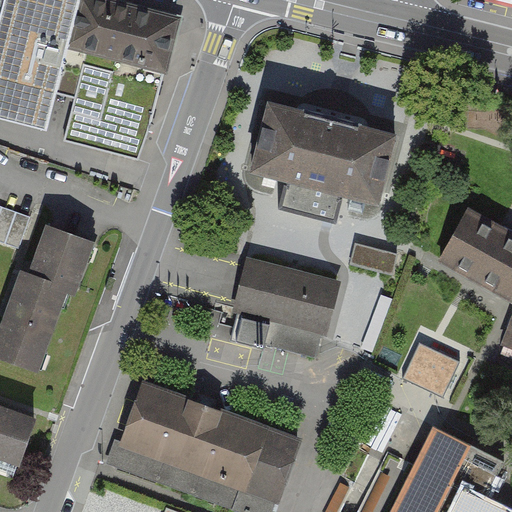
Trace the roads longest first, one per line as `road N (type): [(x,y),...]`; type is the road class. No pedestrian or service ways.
road 1 (tertiary): [(235,0),(51,511)]
road 2 (tertiary): [(511,52),(394,23)]
